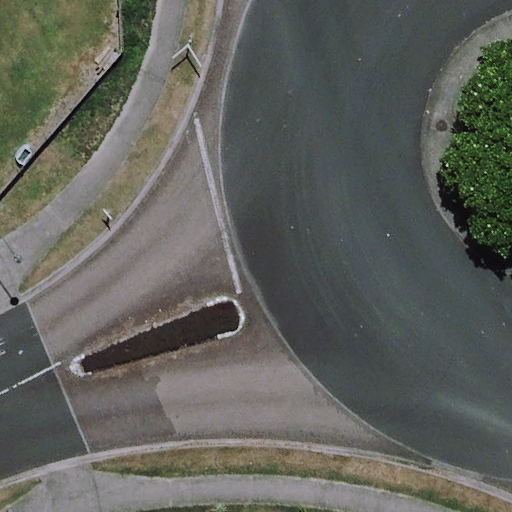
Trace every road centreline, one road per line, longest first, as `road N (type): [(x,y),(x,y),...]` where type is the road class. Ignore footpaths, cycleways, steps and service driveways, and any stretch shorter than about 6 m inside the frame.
road 1 (residential): [(0,401),(353,258)]
road 2 (residential): [(353,258),(328,204),(317,147),(327,49),(349,0)]
road 3 (residential): [(511,365),(459,350),(399,312),(353,258)]
